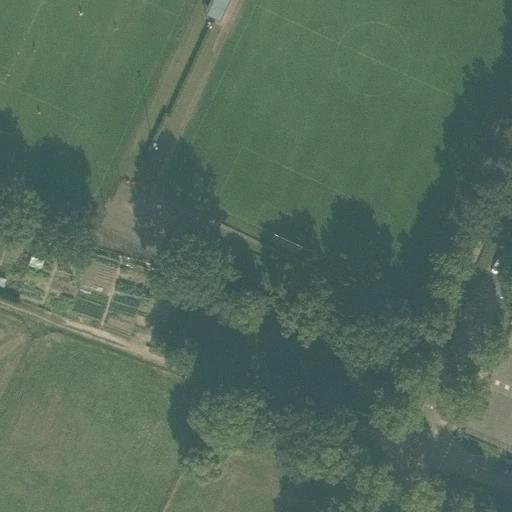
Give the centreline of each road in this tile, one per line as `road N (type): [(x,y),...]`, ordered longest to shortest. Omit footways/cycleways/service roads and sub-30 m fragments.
road 1 (track): [(419,441),(0,303)]
road 2 (tertiary): [(419,441),(511,237)]
